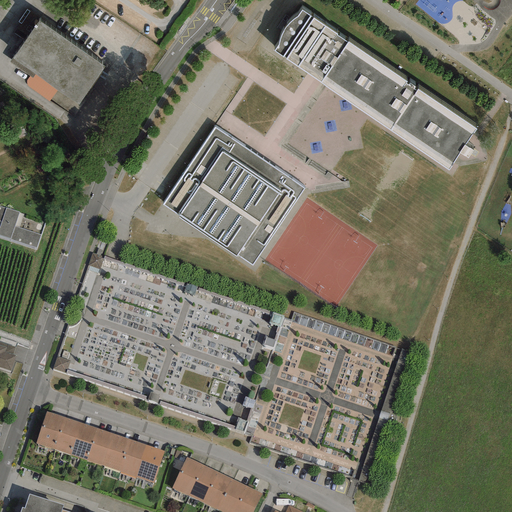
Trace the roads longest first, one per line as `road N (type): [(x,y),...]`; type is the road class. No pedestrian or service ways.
road 1 (tertiary): [(217,0),(105,153),(28,389)]
road 2 (residential): [(28,389),(201,446),(342,511)]
road 3 (residential): [(366,0),(511,100)]
road 4 (unknown): [(102,165),(74,143),(75,126),(0,65)]
